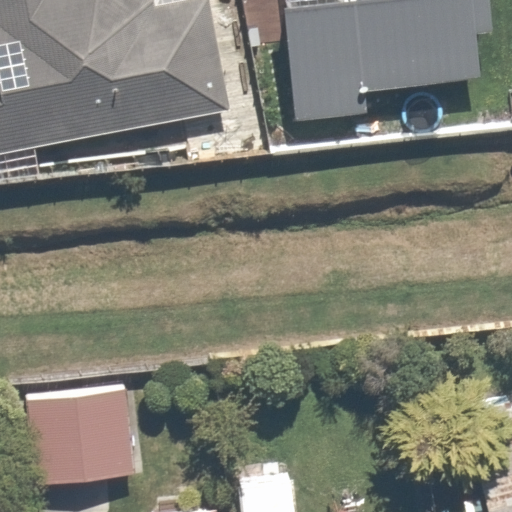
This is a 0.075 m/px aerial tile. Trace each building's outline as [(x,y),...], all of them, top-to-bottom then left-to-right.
[(0,0),(0,168),(232,127),(209,0),(0,0)] [(482,71),(475,0),(350,0),(351,5),(255,14),(265,119),(359,110),(356,83),(482,71)] [(112,409),(14,413),(17,497),(115,493),(112,409)] [(511,511),(511,425),(443,432),(447,511),(511,511)] [(274,511),(273,488),(216,491),(216,511),(274,511)]
